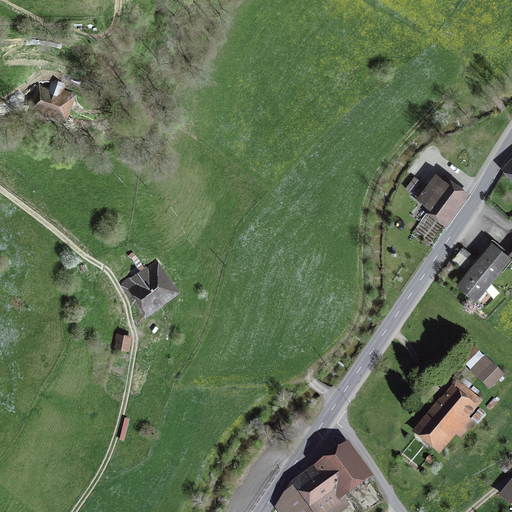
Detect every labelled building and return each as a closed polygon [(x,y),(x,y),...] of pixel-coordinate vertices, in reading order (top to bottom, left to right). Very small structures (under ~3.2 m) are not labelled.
[(34,97),(31,105),(62,115),(68,96),(62,94),(64,86),(53,82),(50,90),(41,87),(38,98),(34,97)] [(418,198),(445,218),(463,194),(436,174),(418,198)] [(405,188),(411,192),(420,181),(414,176),(405,188)] [(500,269),(511,255),(511,254),(494,240),(482,255),(500,269)] [(461,248),(452,260),(464,269),(473,257),(461,248)] [(484,288),(500,269),(482,255),(458,285),(473,297),(476,299),(484,288)] [(122,283),(144,313),(163,298),(162,297),(172,289),(157,268),(153,264),(145,270),(140,264),(130,271),(133,275),(122,283)] [(118,334),(115,346),(126,348),(129,336),(118,334)] [(462,360),(490,388),(503,375),(483,356),(482,357),(473,348),(462,360)] [(421,431),(439,446),(452,431),(461,438),(474,423),(465,415),(478,399),(460,384),(421,431)] [(277,508),(279,511),(338,511),(349,505),(342,495),(366,477),(347,450),(285,495),(277,508)] [(511,508),(511,483),(500,498),(511,508)]
